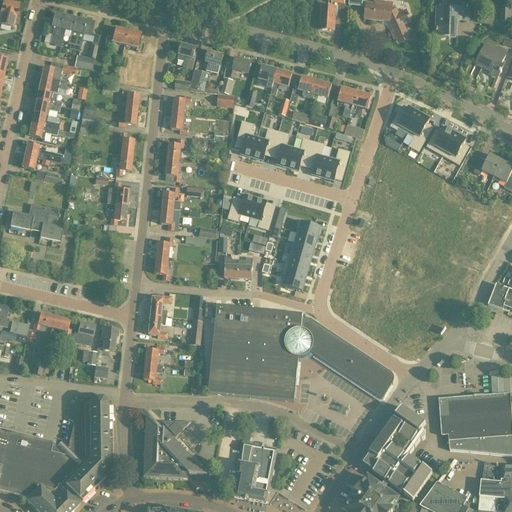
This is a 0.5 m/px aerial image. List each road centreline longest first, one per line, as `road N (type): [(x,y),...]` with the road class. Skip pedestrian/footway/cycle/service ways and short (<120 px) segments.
road 1 (residential): [(136,287),(165,10)]
road 2 (residential): [(357,455),(278,412),(123,401)]
road 3 (unclassified): [(391,70),(165,10)]
road 4 (residential): [(0,180),(38,0)]
road 5 (residential): [(317,311),(258,295),(136,287)]
road 6 (residential): [(133,318),(0,286)]
road 7 (unclassified): [(511,132),(391,70)]
road 8 (residential): [(391,70),(352,198)]
road 9 (residential): [(0,378),(124,394)]
road 10 (residential): [(233,165),(352,198)]
